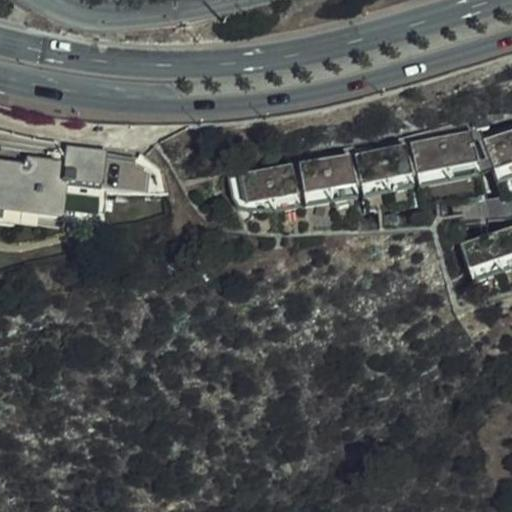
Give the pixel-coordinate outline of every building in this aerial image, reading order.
[(511,113),(479,121),(484,150),(511,144),(511,113)] [(415,165),(474,153),(467,122),(408,133),(415,165)] [(355,145),(360,175),(410,167),(404,136),(355,145)] [(511,160),(511,144),(484,150),(488,166),(511,160)] [(0,201),(8,202),(7,211),(66,218),(70,185),(107,189),(107,185),(110,158),(111,150),(74,146),(72,166),(28,161),(27,167),(0,163),(0,201)] [(301,155),(306,185),(355,176),(349,146),(301,155)] [(477,168),(474,153),(415,165),(418,180),(477,168)] [(294,157),(244,165),(250,195),(300,188),(294,157)] [(110,158),(107,185),(145,190),(148,170),(135,161),(110,158)] [(243,204),(303,204),(300,188),(250,195),(244,165),(236,167),(243,204)] [(360,175),(363,192),(412,181),(410,168),(410,167),(360,175)] [(309,202),(358,192),(355,176),(306,185),(309,202)] [(105,213),(105,201),(90,200),(90,214),(105,213)] [(465,266),(511,250),(511,224),(457,242),(465,266)] [(511,265),(511,250),(465,266),(469,279),(511,265)]
